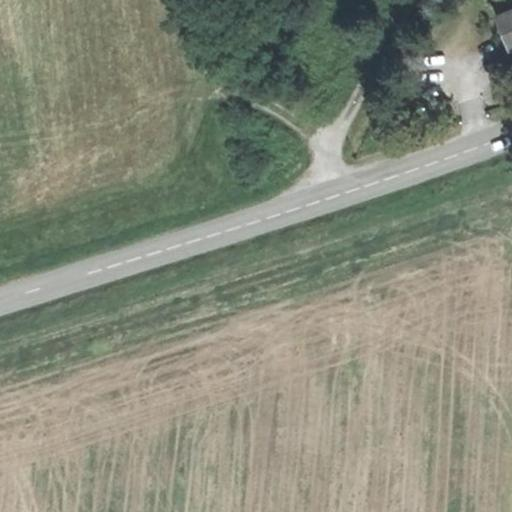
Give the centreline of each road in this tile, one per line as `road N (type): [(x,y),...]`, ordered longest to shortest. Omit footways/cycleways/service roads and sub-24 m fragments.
road 1 (secondary): [(0,302),(511,136)]
road 2 (track): [(421,0),(308,206)]
